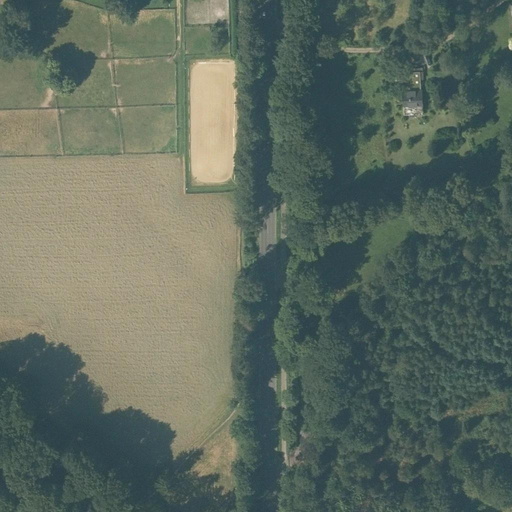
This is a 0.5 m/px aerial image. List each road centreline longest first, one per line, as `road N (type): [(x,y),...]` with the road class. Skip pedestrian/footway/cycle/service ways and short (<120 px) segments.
road 1 (primary): [(270,511),(267,0)]
road 2 (track): [(266,393),(252,393),(133,511)]
